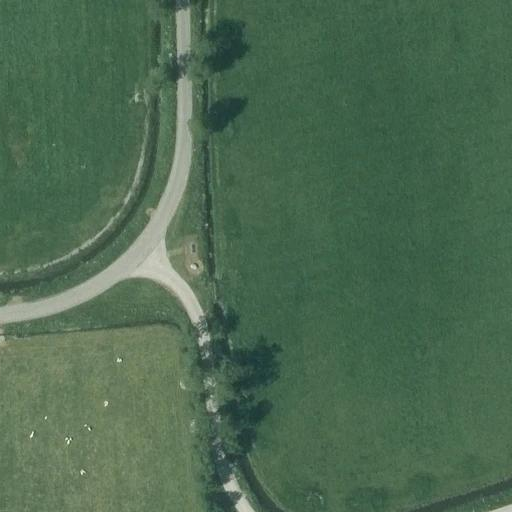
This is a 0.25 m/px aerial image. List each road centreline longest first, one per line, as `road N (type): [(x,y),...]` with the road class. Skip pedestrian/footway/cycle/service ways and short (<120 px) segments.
road 1 (unclassified): [(138,249),(183,289),(200,323),(222,472),(246,511)]
road 2 (unclassified): [(138,249),(170,200),(182,158),(182,0)]
road 3 (unclassified): [(0,316),(80,294),(138,249)]
